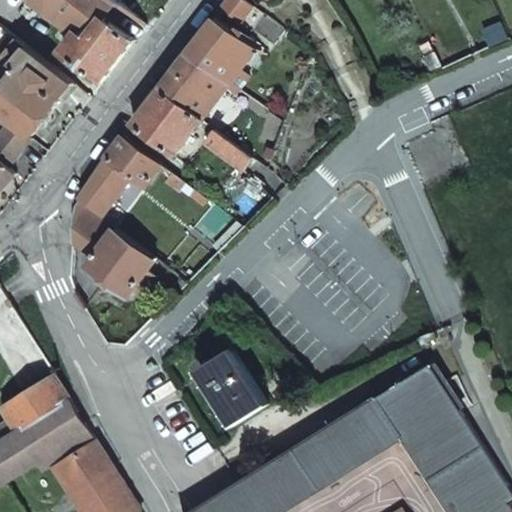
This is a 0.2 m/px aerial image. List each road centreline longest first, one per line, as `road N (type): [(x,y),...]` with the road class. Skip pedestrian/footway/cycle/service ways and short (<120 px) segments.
road 1 (residential): [(102,377),(145,357),(383,121),(511,63)]
road 2 (tertiary): [(34,203),(198,0)]
road 3 (residential): [(102,377),(53,288),(34,203)]
road 4 (residential): [(161,511),(101,408),(102,377)]
